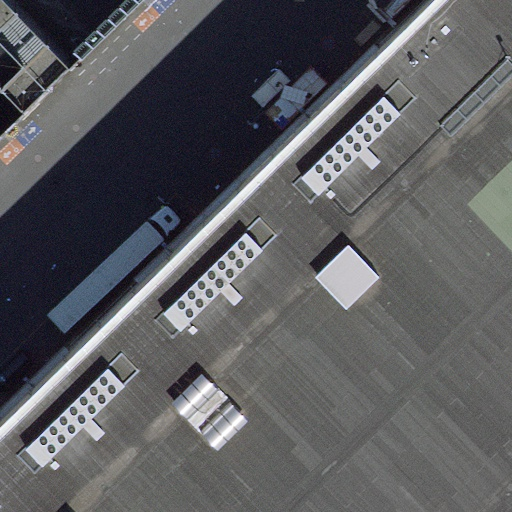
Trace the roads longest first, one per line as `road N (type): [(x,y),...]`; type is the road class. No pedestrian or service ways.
road 1 (secondary): [(54,511),(352,220)]
road 2 (tertiary): [(297,0),(0,272)]
road 3 (unclassified): [(352,220),(121,0)]
road 4 (secondary): [(352,220),(511,72)]
